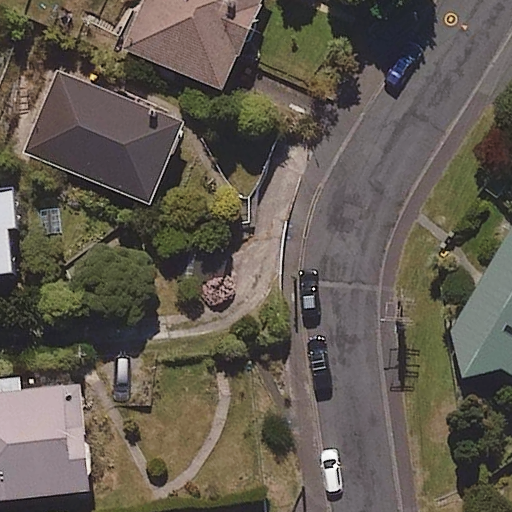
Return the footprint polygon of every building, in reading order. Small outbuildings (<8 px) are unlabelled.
[(259,0),(142,0),(121,47),(220,90),(259,0)] [(192,120),(58,69),(25,153),(159,204),(192,120)] [(9,184),(0,185),(0,273),(12,273),(6,226),(14,225),(9,184)] [(511,224),(509,223),(448,330),(459,376),(498,367),(511,374),(511,224)] [(81,382),(0,390),(0,500),(92,491),(81,382)]
